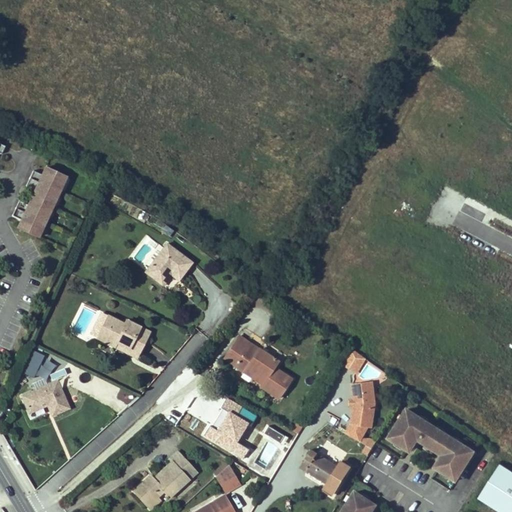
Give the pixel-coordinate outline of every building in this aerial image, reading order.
[(39,238),(65,177),(44,168),(41,176),(32,172),(25,187),(34,191),(28,206),(19,202),(12,217),(21,221),(18,229),(39,238)] [(166,242),(145,272),(159,282),(170,265),(184,275),(194,261),(166,242)] [(170,265),(159,282),(165,286),(172,276),(180,281),(184,275),(170,265)] [(97,339),(107,316),(101,313),(91,336),(97,339)] [(107,316),(97,339),(115,347),(118,340),(140,350),(149,329),(126,319),(125,324),(107,316)] [(277,398),(290,378),(272,366),(276,361),(237,336),(222,358),(251,377),(253,374),(263,380),(260,384),(259,386),(277,398)] [(137,356),(140,350),(118,340),(115,347),(137,356)] [(365,357),(349,346),(345,353),(339,362),(355,372),(365,357)] [(20,373),(33,378),(43,355),(31,349),(20,373)] [(366,360),(359,371),(380,385),(387,374),(366,360)] [(64,368),(50,374),(52,380),(66,375),(64,368)] [(253,374),(251,377),(260,384),(263,380),(253,374)] [(58,379),(21,396),(28,413),(47,405),(53,416),(71,408),(58,379)] [(375,407),(375,403),(371,382),(367,383),(371,403),(371,407),(375,407)] [(371,403),(367,383),(351,387),(355,403),(352,425),(372,427),(375,407),(371,407),(371,403)] [(172,425),(180,411),(171,406),(163,419),(172,425)] [(414,414),(407,409),(388,439),(395,443),(397,441),(404,445),(402,448),(410,452),(418,440),(442,455),(434,468),(442,473),(444,470),(451,475),(449,477),(456,482),(475,452),(462,444),(460,447),(453,442),(454,439),(442,431),(440,434),(433,429),(434,426),(422,418),(420,421),(412,416),(414,414)] [(283,445),(287,438),(268,425),(263,433),(283,445)] [(246,430),(241,439),(245,441),(251,432),(246,430)] [(251,432),(245,441),(256,447),(261,438),(251,432)] [(364,439),(362,442),(367,445),(362,453),(368,456),(377,442),(371,438),(364,439)] [(134,491),(147,506),(164,491),(167,494),(169,497),(196,472),(177,451),(169,459),(172,462),(175,465),(156,482),(154,479),(151,475),(134,491)] [(338,467),(311,451),(300,469),(328,485),(325,489),(334,494),(351,467),(342,461),(338,467)] [(156,482),(175,465),(172,462),(154,479),(156,482)] [(500,511),(511,511),(511,471),(500,464),(479,498),(500,511)] [(240,484),(228,466),(215,478),(226,494),(240,484)] [(147,506),(150,509),(167,494),(164,491),(147,506)] [(362,496),(355,491),(341,511),(372,511),(377,505),(369,500),(367,503),(365,501),(360,498),(362,496)] [(233,511),(223,496),(216,500),(198,511),(233,511)]
